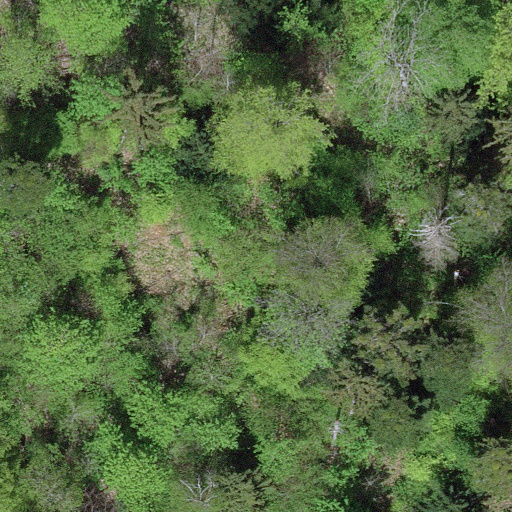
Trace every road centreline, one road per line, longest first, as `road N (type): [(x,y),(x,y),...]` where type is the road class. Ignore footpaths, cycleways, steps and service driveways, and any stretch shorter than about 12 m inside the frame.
road 1 (track): [(511,205),(388,152),(308,134),(199,114),(0,110)]
road 2 (track): [(179,0),(388,152)]
